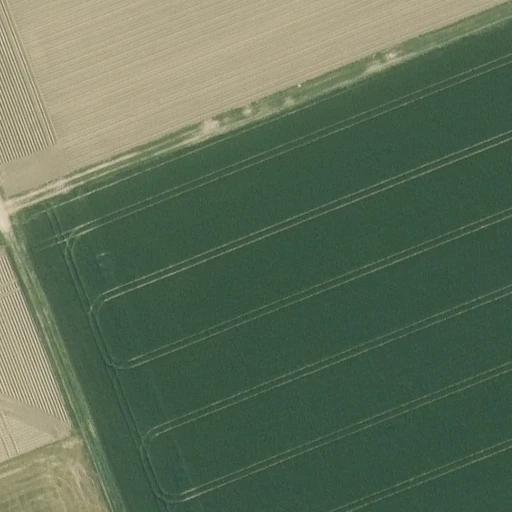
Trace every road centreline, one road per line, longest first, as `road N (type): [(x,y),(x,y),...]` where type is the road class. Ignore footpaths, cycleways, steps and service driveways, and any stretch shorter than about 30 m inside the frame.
road 1 (track): [(0,211),(511,8)]
road 2 (track): [(0,212),(113,511)]
